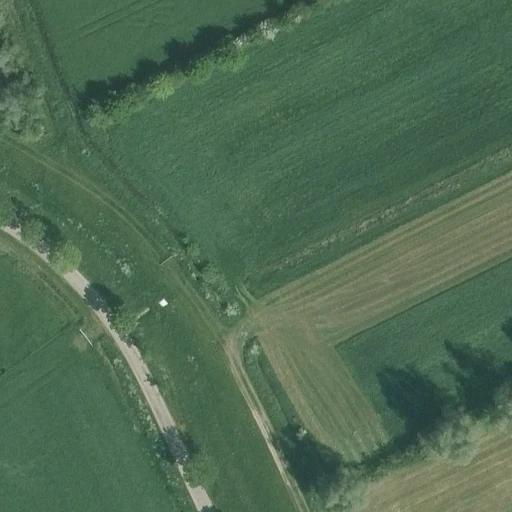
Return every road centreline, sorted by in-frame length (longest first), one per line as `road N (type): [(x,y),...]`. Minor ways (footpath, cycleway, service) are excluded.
road 1 (unclassified): [(203,511),(115,327),(80,281),(0,220)]
road 2 (track): [(229,343),(158,241),(81,178),(0,131)]
road 3 (track): [(307,511),(229,343),(245,313),(236,283)]
